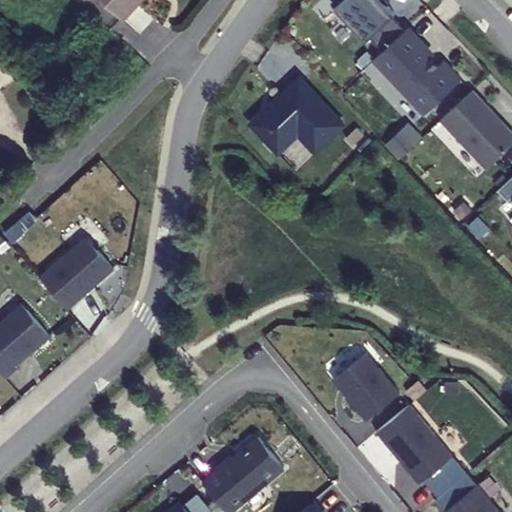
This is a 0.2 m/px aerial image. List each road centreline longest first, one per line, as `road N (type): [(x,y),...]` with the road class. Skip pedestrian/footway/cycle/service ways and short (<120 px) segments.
road 1 (residential): [(203,83),(189,112),(167,254),(145,320),(117,359),(0,467)]
road 2 (residential): [(389,511),(288,390),(263,380),(221,393),(86,511)]
road 3 (residential): [(178,51),(28,195)]
